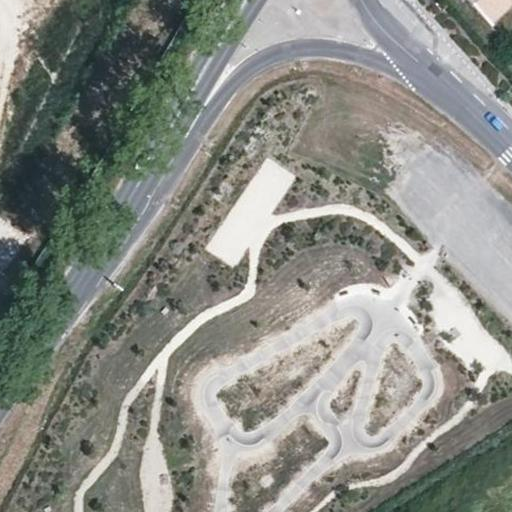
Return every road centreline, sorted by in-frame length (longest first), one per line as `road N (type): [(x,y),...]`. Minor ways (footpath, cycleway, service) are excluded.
road 1 (secondary): [(0,397),(173,125)]
road 2 (residential): [(173,125),(246,69),(295,48),(326,46),(442,82)]
road 3 (secondary): [(173,125),(246,0)]
